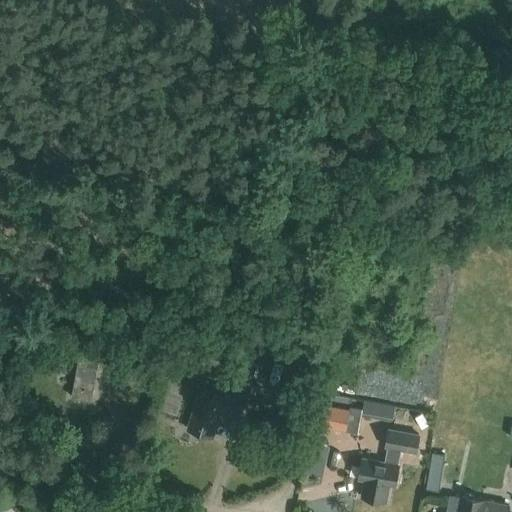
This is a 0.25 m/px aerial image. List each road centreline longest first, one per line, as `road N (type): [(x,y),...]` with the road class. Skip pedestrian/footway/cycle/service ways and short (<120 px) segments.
road 1 (track): [(254,511),(294,490),(340,269)]
road 2 (unclassified): [(209,511),(0,471)]
